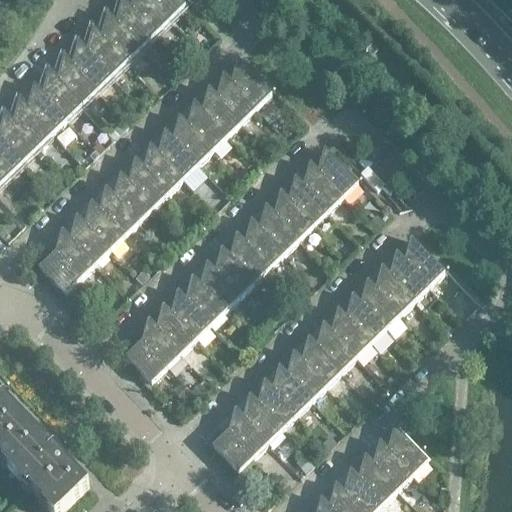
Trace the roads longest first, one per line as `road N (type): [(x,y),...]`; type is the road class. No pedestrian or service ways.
road 1 (residential): [(79,367),(335,130),(361,127),(434,198)]
road 2 (residential): [(235,0),(259,26),(5,273)]
road 3 (residential): [(434,198),(171,459)]
road 4 (residential): [(296,511),(511,294)]
road 5 (residential): [(0,103),(110,0)]
road 6 (unclassified): [(79,367),(171,459)]
